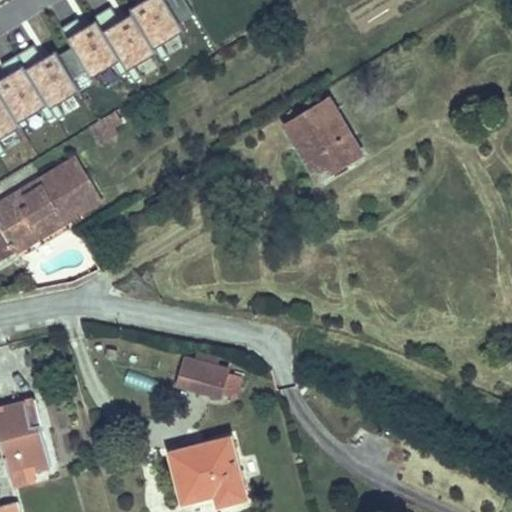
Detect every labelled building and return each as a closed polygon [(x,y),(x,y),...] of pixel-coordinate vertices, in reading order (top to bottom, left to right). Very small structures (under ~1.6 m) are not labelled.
[(123,56),(128,64),(130,67),(158,50),(156,47),(187,29),(168,0),(143,0),(134,6),(137,10),(107,29),(98,16),(70,34),(95,73),(123,56)] [(0,138),(23,124),(20,121),(49,103),(52,106),(81,89),(56,49),(27,67),(25,63),(0,78),(0,138)] [(331,100),(288,126),(321,180),(363,155),(331,100)] [(90,122),(101,141),(123,129),(113,110),(90,122)] [(78,157),(73,161),(81,176),(87,172),(78,157)] [(0,260),(1,262),(18,252),(11,241),(32,228),(39,239),(76,217),(72,210),(100,193),(87,172),(81,176),(73,161),(41,179),(44,184),(34,190),(32,185),(0,204),(0,220),(2,225),(0,225),(0,260)] [(41,179),(32,185),(34,190),(44,184),(41,179)] [(72,210),(76,217),(104,200),(100,193),(72,210)] [(11,241),(18,252),(39,239),(32,228),(11,241)] [(186,359),(180,386),(220,397),(226,370),(186,359)] [(236,396),(243,374),(230,370),(223,391),(236,396)] [(31,400),(0,409),(0,444),(11,487),(52,475),(31,400)] [(231,439),(170,455),(181,501),(224,490),(228,503),(245,499),(231,439)] [(0,507),(0,511),(17,511),(15,503),(0,507)]
